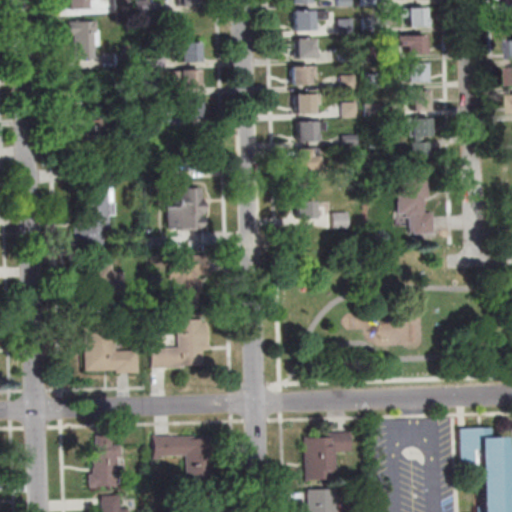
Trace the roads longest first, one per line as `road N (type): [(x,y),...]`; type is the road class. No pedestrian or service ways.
road 1 (residential): [(39,511),(21,0)]
road 2 (residential): [(260,511),(242,0)]
road 3 (residential): [(511,395),(0,410)]
road 4 (residential): [(476,260),(466,0)]
